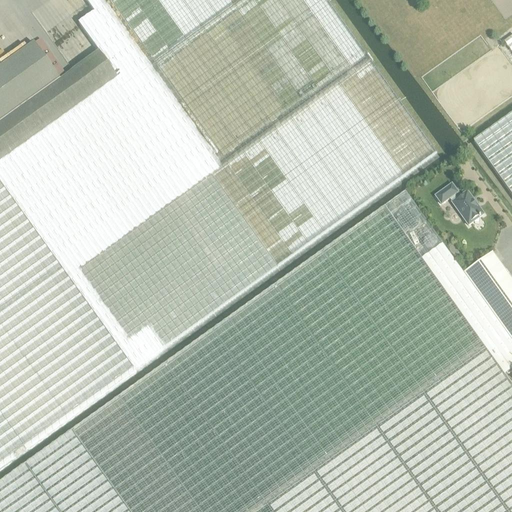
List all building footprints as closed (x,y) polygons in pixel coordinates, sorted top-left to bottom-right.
[(118,80),(0,164),(0,184),(134,372),(438,154),(372,62),(327,0),(85,0),(96,14),(79,25),(100,53),(118,80)] [(0,68),(20,55),(0,24),(0,68)] [(0,164),(118,80),(100,53),(67,77),(61,82),(35,45),(32,47),(0,70),(0,164)] [(511,116),(474,144),(511,196),(511,116)] [(0,467),(134,372),(0,184),(0,467)] [(475,225),(479,226),(480,222),(479,220),(484,217),(467,194),(457,201),(454,197),(458,195),(452,187),(436,199),(442,207),(450,201),(453,205),(452,205),(469,228),(474,224),(475,225)] [(0,485),(0,511),(257,511),(294,486),(485,350),(485,349),(425,265),(423,262),(443,247),(443,246),(406,195),(0,485)] [(452,245),(447,249),(456,260),(460,257),(452,245)] [(443,247),(423,262),(425,265),(485,349),(511,330),(511,281),(493,255),(464,276),(443,247)] [(511,511),(511,387),(505,378),(511,373),(511,330),(485,349),(485,350),(294,486),(257,511),(511,511)]
